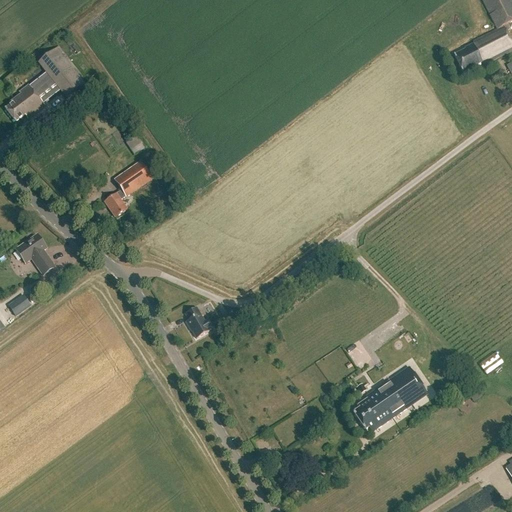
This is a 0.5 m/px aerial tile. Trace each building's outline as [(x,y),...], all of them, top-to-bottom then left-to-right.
[(511,21),(511,0),(510,0),(483,0),(481,1),(496,31),(472,42),(473,45),(463,50),(464,52),(453,57),(462,74),(475,67),(476,70),(484,66),(483,65),(511,51),(511,45),(505,31),(511,27),(511,25),(511,22),(511,21)] [(5,111),(15,124),(25,117),(28,121),(45,107),(43,105),(60,92),(66,100),(84,85),(56,50),(38,64),(41,68),(46,74),(29,87),(28,86),(19,93),(21,95),(11,103),(12,105),(5,111)] [(134,156),(144,149),(136,137),(126,145),(134,156)] [(152,180),(140,164),(113,182),(120,192),(104,203),(115,219),(127,211),(121,201),(152,180)] [(47,250),(37,236),(16,251),(25,265),(33,259),(37,264),(35,265),(43,277),(55,269),(47,257),(45,258),(41,254),(47,250)] [(23,296),(8,307),(15,318),(31,307),(23,296)] [(205,323),(196,309),(185,315),(189,322),(186,323),(190,331),(191,330),(196,340),(209,332),(209,331),(212,329),(208,321),(205,323)] [(227,314),(222,317),(227,326),(233,323),(238,320),(232,311),(228,314),(227,314)] [(366,398),(367,400),(357,407),(359,410),(353,414),(365,432),(369,429),(372,434),(428,395),(409,368),(366,398)] [(362,386),(356,390),(360,396),(366,392),(362,386)]
